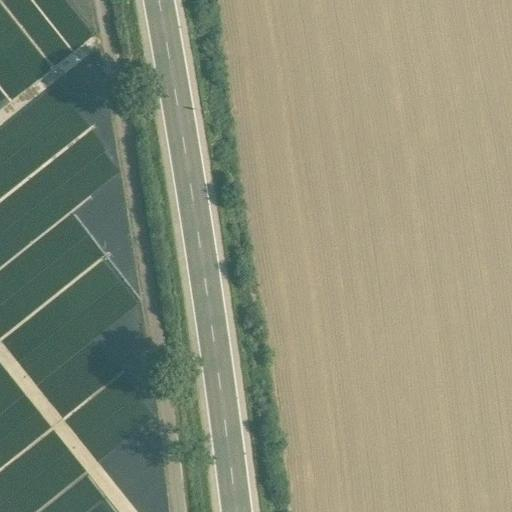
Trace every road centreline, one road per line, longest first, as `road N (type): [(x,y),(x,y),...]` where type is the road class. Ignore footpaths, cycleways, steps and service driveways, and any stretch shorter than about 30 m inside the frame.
road 1 (track): [(97,0),(153,305),(179,511)]
road 2 (secondary): [(159,0),(235,511)]
